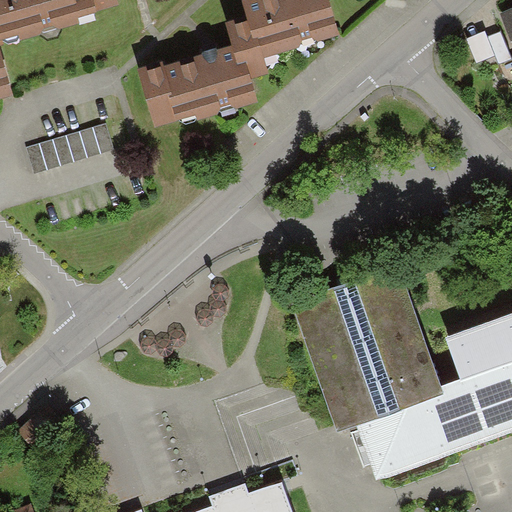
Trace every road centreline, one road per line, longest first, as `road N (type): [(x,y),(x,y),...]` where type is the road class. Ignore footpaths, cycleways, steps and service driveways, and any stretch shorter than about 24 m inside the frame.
road 1 (residential): [(388,48),(102,313)]
road 2 (residential): [(388,48),(511,158)]
road 3 (residential): [(102,313),(0,402)]
road 4 (residential): [(102,313),(0,234)]
